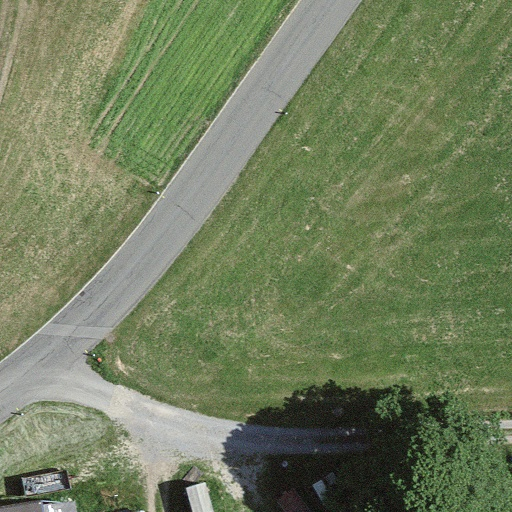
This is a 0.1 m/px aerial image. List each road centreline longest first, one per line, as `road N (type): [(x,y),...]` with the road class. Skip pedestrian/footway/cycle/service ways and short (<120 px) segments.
road 1 (tertiary): [(335,0),(159,252),(54,359),(0,392)]
road 2 (track): [(511,429),(271,444),(212,439),(96,387),(54,359)]
